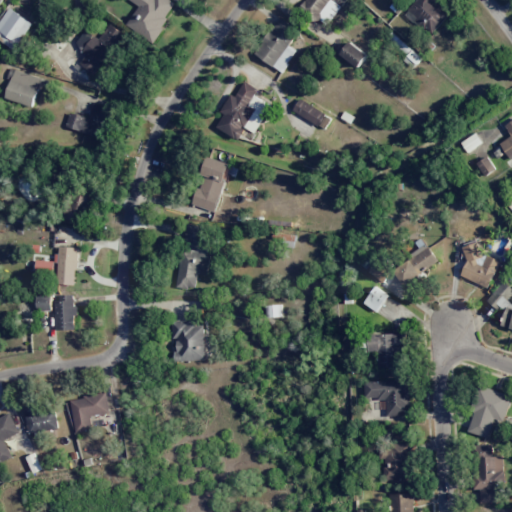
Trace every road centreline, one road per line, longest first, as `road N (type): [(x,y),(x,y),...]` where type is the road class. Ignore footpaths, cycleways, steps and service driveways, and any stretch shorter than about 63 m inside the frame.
road 1 (residential): [(112,354),(123,337),(123,248),(142,162),(169,106),(244,0)]
road 2 (residential): [(449,511),(443,342),(511,363)]
